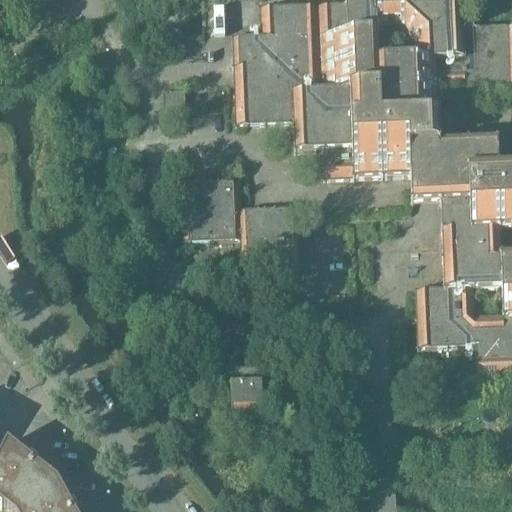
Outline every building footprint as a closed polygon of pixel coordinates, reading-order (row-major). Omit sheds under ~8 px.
[(261,70),(233,71),(235,131),(293,128),(294,157),(322,156),(323,185),(411,181),(410,210),(440,209),(441,236),(443,293),(415,294),(417,354),(475,352),(476,380),(511,378),(511,175),(498,176),(496,147),(439,149),(436,94),(466,92),(511,90),(511,31),(463,34),(462,5),(433,6),(432,0),(344,0),(345,10),(258,13),(260,41),(261,70)] [(231,42),(233,71),(261,70),(260,41),(231,42)] [(238,187),(179,189),(182,248),(240,246),(241,274),(300,272),(297,213),(240,215),(238,187)] [(230,374),(231,388),(232,419),(276,417),(275,372),(230,374)] [(1,511),(2,511),(3,511),(27,511),(57,487),(7,447),(6,447),(0,459),(0,511),(1,511)] [(70,511),(57,487),(27,511),(70,511)]
